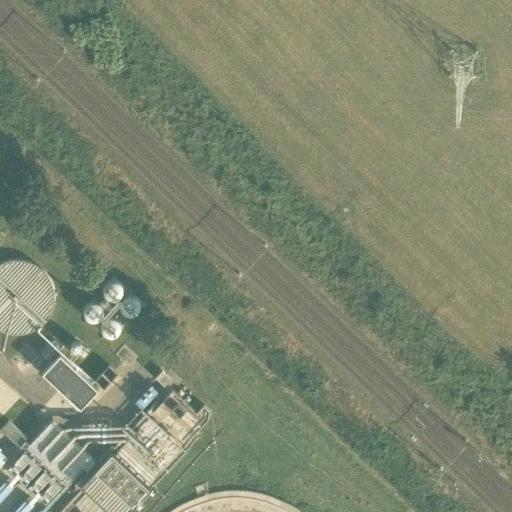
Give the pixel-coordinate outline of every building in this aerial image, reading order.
[(0,262),(0,329),(4,331),(9,332),(13,333),(17,333),(22,333),(26,332),(30,331),(34,330),(38,327),(41,325),(45,322),(47,318),(50,315),(52,311),(53,307),(54,303),(55,298),(55,294),(54,290),(53,285),(52,281),(50,277),(48,274),(45,270),(42,267),(38,265),(34,263),(30,261),(26,260),(22,259),(18,259),(13,259),(9,259),(5,261),(1,262),(0,262)] [(117,279),(114,278),(112,278),(109,278),(107,279),(105,281),(103,283),(102,286),(102,289),(103,291),(104,294),(106,296),(108,297),(110,298),(113,298),(116,298),(118,296),(120,295),(121,292),(122,290),(122,287),(122,285),(121,282),(119,280),(117,279)] [(134,296),(132,295),(129,295),(127,296),(124,297),(122,299),(121,301),(120,303),(120,306),(120,309),(121,311),(123,313),(125,314),(128,315),(130,315),(133,315),(135,314),(137,312),(139,310),(140,307),(140,305),(139,302),(138,300),(136,298),(134,296)] [(83,310),(83,313),(83,315),(84,318),(86,320),(88,322),(90,323),(93,323),(96,323),(98,322),(100,320),(102,318),(103,315),(103,313),(103,310),(102,308),(100,306),(98,304),(96,303),(93,303),(90,303),(88,304),(86,306),(84,308),(83,310)] [(99,325),(99,328),(99,331),(100,333),(102,335),(104,337),(106,338),(109,338),(112,338),(114,337),(116,335),(118,333),(119,330),(119,328),(119,325),(118,323),(116,321),(114,319),(112,318),(109,318),(106,318),(104,319),(102,321),(100,323),(99,325)] [(99,388),(61,352),(43,371),(81,406),(99,388)] [(204,404),(197,412),(173,389),(115,452),(148,483),(208,419),(210,409),(204,404)] [(51,419),(26,446),(64,481),(81,462),(88,469),(96,460),(51,419)] [(26,436),(8,420),(1,428),(19,444),(26,436)] [(0,449),(0,465),(8,457),(0,449)] [(148,483),(115,452),(113,450),(82,483),(84,485),(112,511),(125,511),(150,485),(148,483)] [(112,511),(84,485),(58,511),(112,511)]
